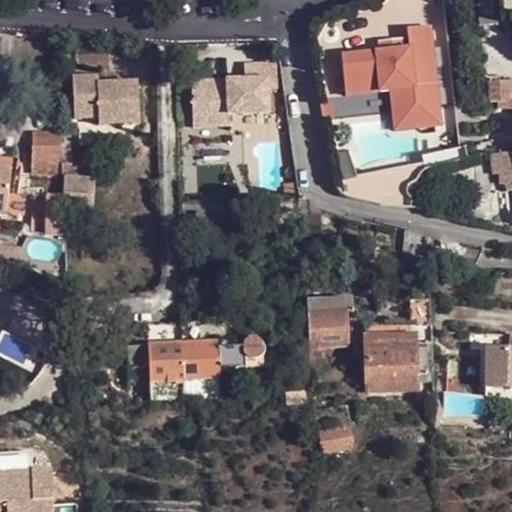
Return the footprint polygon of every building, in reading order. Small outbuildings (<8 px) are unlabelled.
[(386,54),(348,58),(351,97),(396,92),(419,90),(423,130),(446,128),(437,29),(413,31),(415,51),(411,52),(386,54)] [(411,42),(386,44),(386,54),(411,52),(411,42)] [(244,80),(191,82),(193,125),(230,123),(230,119),(271,118),(272,96),(278,96),(276,65),(245,65),(244,80)] [(101,75),(75,77),(78,117),(103,116),(104,123),(143,120),(141,80),(102,82),(101,75)] [(419,90),(396,92),(400,131),(423,130),(419,90)] [(511,158),(490,160),(490,178),(499,177),(499,187),(505,187),(506,195),(511,194),(511,107),(500,108),(501,114),(511,113),(511,158)] [(193,125),(193,133),(231,131),(230,123),(193,125)] [(43,164),(65,162),(63,133),(41,135),(43,164)] [(431,164),(337,181),(338,183),(344,192),(353,199),(364,202),(394,209),(417,214),(419,204),(413,191),(421,186),(425,184),(429,176),(433,174),(431,164)] [(96,176),(66,178),(66,195),(67,202),(68,206),(98,204),(96,176)] [(11,180),(0,178),(0,220),(4,222),(11,180)] [(68,215),(61,216),(62,238),(69,237),(68,215)] [(325,238),(324,217),(304,217),(306,227),(306,238),(325,238)] [(412,235),(410,265),(435,266),(434,239),(412,235)] [(354,300),(310,301),(310,317),(350,314),(354,314),(354,300)] [(350,314),(310,317),(311,348),(319,349),(351,347),(350,314)] [(393,326),(368,327),(369,346),(393,344),(393,326)] [(222,349),(186,351),(187,386),(223,386),(222,377),(248,376),(248,368),(263,367),(263,356),(264,348),(261,342),(256,338),(249,339),(244,343),(242,349),(222,349)] [(430,375),(429,345),(416,346),(418,376),(430,375)] [(416,346),(369,348),(371,393),(418,391),(418,376),(416,346)] [(487,350),(486,387),(503,389),(511,389),(511,351),(510,351),(487,350)] [(186,351),(152,353),(152,375),(153,407),(188,407),(188,398),(187,386),(186,351)] [(129,376),(152,375),(152,353),(129,353),(129,376)] [(503,389),(486,387),(485,400),(503,401),(503,389)] [(356,450),(353,432),(324,439),(327,457),(356,450)] [(34,460),(0,461),(0,508),(56,506),(54,478),(35,479),(34,460)]
